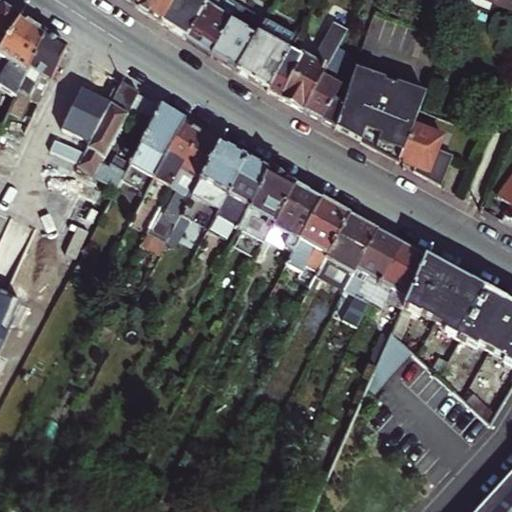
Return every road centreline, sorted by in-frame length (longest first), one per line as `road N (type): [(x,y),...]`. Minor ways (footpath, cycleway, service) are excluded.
road 1 (residential): [(511,267),(308,154),(58,0)]
road 2 (unknown): [(0,458),(133,199)]
